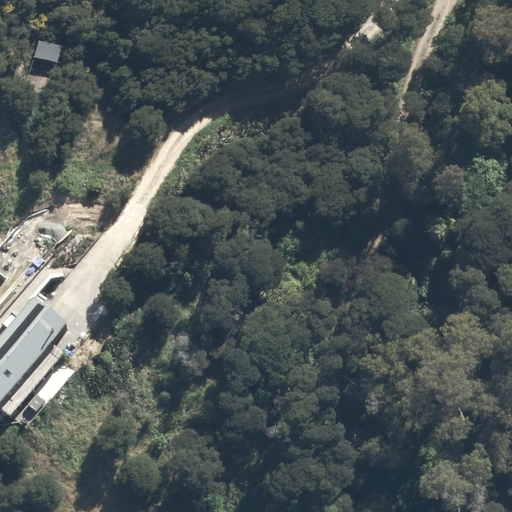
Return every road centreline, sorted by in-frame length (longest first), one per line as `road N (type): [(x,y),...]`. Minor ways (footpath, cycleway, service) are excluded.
road 1 (track): [(480,511),(455,460),(384,373),(362,328),(356,268),(397,134),(454,0)]
road 2 (track): [(370,0),(330,56),(292,82),(227,105),(185,136),(20,354),(0,346)]
road 3 (track): [(0,307),(48,0)]
